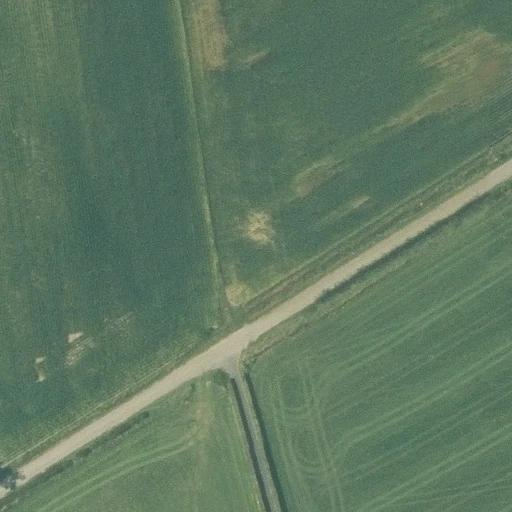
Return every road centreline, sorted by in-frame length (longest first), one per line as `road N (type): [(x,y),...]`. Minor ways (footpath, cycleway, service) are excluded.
road 1 (unclassified): [(0,491),(511,169)]
road 2 (unknown): [(233,344),(279,511)]
